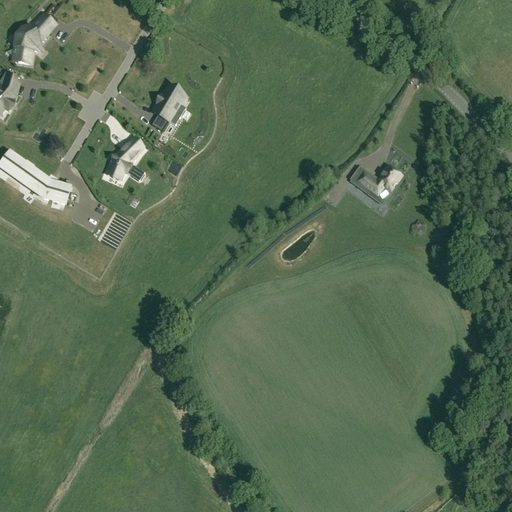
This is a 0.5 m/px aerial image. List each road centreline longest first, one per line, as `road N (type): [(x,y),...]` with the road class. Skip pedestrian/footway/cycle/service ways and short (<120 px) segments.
road 1 (unclassified): [(511,156),(436,78),(323,0)]
road 2 (track): [(168,0),(63,167),(27,141)]
